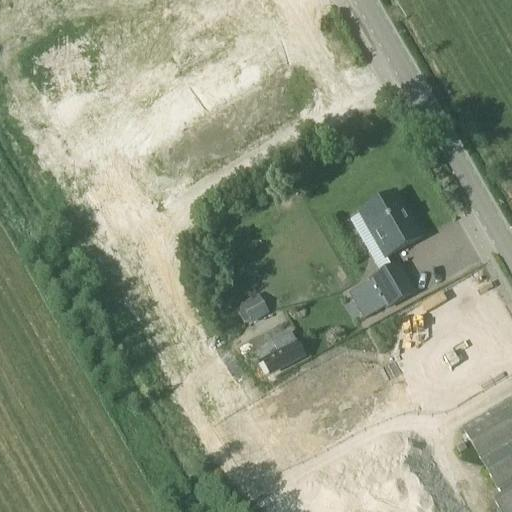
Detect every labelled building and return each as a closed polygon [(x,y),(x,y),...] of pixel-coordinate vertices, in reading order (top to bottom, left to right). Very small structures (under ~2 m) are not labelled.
[(58,190),(295,79),(257,0),(190,0),(0,89),(0,136),(47,236),(74,223),(58,190)] [(0,0),(0,26),(3,34),(72,0),(0,0)] [(359,214),(385,259),(421,239),(410,219),(409,220),(394,194),(359,214)] [(360,289),(351,294),(366,320),(375,315),(386,308),(387,309),(412,294),(396,266),(371,281),(371,282),(360,289)] [(160,286),(115,310),(188,446),(195,442),(200,452),(212,446),(217,455),(207,460),(227,498),(249,487),(249,486),(244,489),(237,476),(249,469),(232,438),(239,434),(160,286)] [(269,315),(258,295),(243,303),(254,323),(269,315)] [(378,354),(409,418),(458,394),(451,379),(481,364),(468,336),(436,352),(425,331),(378,354)] [(266,361),(262,363),(269,376),(272,374),(303,357),(296,345),(295,346),(289,334),(272,343),(278,355),(266,361)] [(323,347),(334,362),(349,351),(338,336),(323,347)] [(501,497),(511,490),(511,403),(463,431),(497,490),(501,497)] [(363,421),(371,437),(386,428),(378,413),(363,421)] [(380,472),(399,511),(454,511),(426,450),(380,472)] [(373,511),(362,488),(317,509),(319,511),(373,511)] [(500,511),(511,511),(511,492),(495,502),(500,511)]
